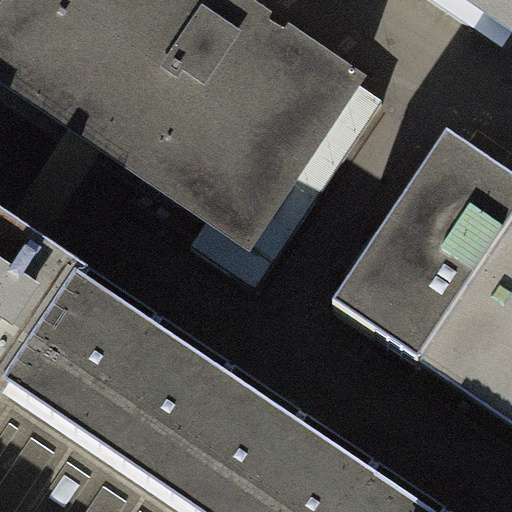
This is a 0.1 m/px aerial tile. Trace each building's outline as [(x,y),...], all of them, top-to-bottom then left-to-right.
[(0,0),(0,87),(199,222),(181,248),(223,276),(260,221),(284,237),(308,200),(283,183),(347,87),(218,0),(0,0)] [(511,0),(459,0),(511,35),(511,0)] [(511,189),(442,142),(327,311),(511,433),(511,189)] [(0,379),(63,285),(0,243),(0,379)] [(403,511),(63,285),(0,379),(0,511),(403,511)]
